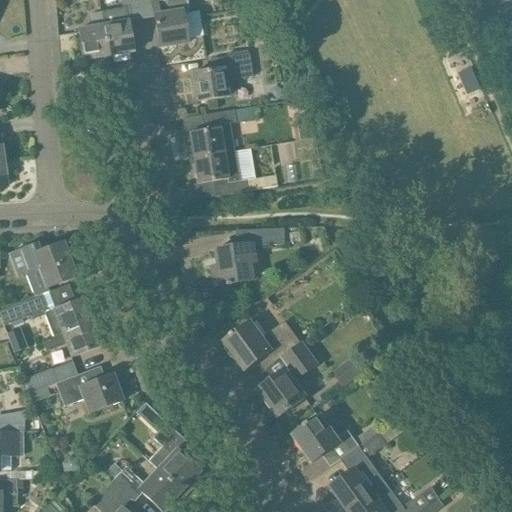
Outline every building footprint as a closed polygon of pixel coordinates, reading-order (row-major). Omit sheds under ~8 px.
[(189,14),(186,0),(165,0),(151,2),(159,49),(187,44),(186,39),(203,37),(199,12),(189,14)] [(125,9),(100,13),(108,57),(132,52),(127,22),(125,9)] [(83,61),(108,57),(100,13),(90,15),(92,28),(78,31),(83,61)] [(252,77),(248,54),(220,59),(222,69),(190,75),(195,103),(236,96),(233,80),(252,77)] [(482,90),(472,68),(458,74),(468,96),(482,90)] [(192,160),(234,153),(229,124),(235,123),(233,111),(201,116),(204,132),(188,135),(192,160)] [(234,153),(192,160),(196,184),(212,181),(215,198),(246,192),(247,192),(245,181),(254,180),(249,150),(235,153),(234,153)] [(283,245),(283,229),(259,230),(259,246),(283,245)] [(38,246),(11,257),(19,277),(30,273),(39,269),(46,288),(74,277),(62,246),(43,253),(41,245),(38,246)] [(254,263),(252,246),(214,251),(216,267),(210,269),(213,286),(251,281),(249,264),(254,263)] [(47,293),(24,302),(30,316),(42,311),(43,315),(53,339),(92,324),(97,322),(92,308),(86,310),(83,300),(54,311),(47,293)] [(30,316),(24,302),(0,311),(0,317),(3,326),(30,316)] [(279,361),(302,344),(285,322),(262,339),(251,324),(226,342),(246,370),(267,354),(274,364),(279,361)] [(101,348),(92,324),(42,343),(45,352),(66,343),(72,359),(101,348)] [(316,365),(302,344),(279,361),(286,371),(259,390),(279,417),(305,398),(293,382),(316,365)] [(368,372),(356,356),(332,374),(344,390),(368,372)] [(47,388),(55,385),(57,384),(51,370),(24,380),(30,394),(47,388)] [(57,384),(55,385),(64,408),(77,403),(83,401),(88,415),(122,402),(112,376),(82,387),(77,376),(57,384)] [(50,398),(47,388),(30,394),(34,404),(50,398)] [(359,448),(354,440),(348,432),(337,440),(321,416),(294,436),(313,463),(322,456),(331,467),(351,453),(359,448)] [(159,417),(152,425),(159,432),(166,424),(159,417)] [(152,439),(161,447),(148,462),(157,470),(185,497),(194,487),(194,483),(192,481),(201,471),(181,452),(188,445),(166,424),(159,432),(152,439)] [(366,431),(372,439),(379,435),(379,434),(373,426),(366,431)] [(23,433),(0,432),(0,457),(23,458),(23,433)] [(351,472),(331,487),(347,510),(386,483),(368,458),(386,445),(379,435),(372,439),(360,447),(351,453),(342,460),(351,472)] [(185,497),(157,470),(143,485),(125,468),(122,472),(113,464),(104,475),(112,482),(111,483),(131,501),(133,504),(142,495),(160,511),(163,511),(171,504),(175,508),(185,497)] [(43,472),(25,472),(25,480),(43,480),(43,472)] [(23,490),(23,481),(0,481),(0,507),(16,507),(16,490),(23,490)] [(131,501),(111,483),(90,505),(98,511),(123,511),(122,511),(131,501)] [(386,483),(347,510),(348,511),(420,511),(429,506),(438,499),(432,488),(415,500),(404,508),(386,483)]
